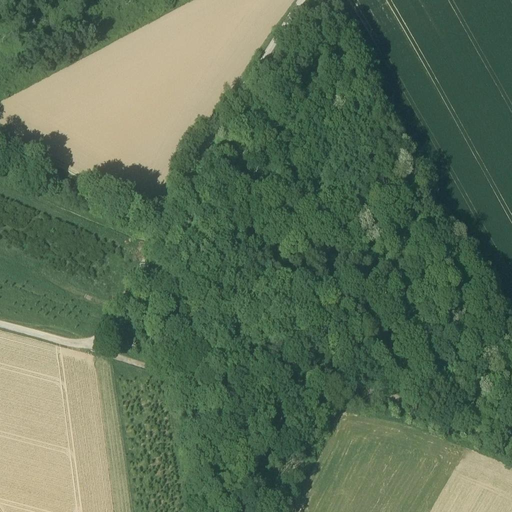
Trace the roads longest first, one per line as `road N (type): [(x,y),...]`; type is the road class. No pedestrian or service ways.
road 1 (track): [(511,453),(412,403),(337,380),(252,371),(176,376),(93,350)]
road 2 (track): [(93,350),(193,165),(304,0)]
